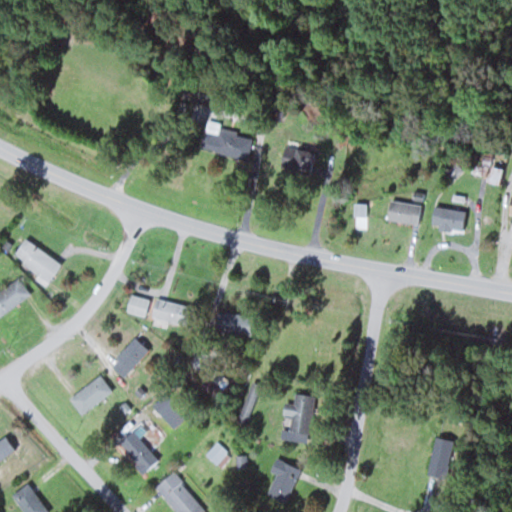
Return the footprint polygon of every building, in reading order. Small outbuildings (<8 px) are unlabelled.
[(201,148),(247,159),(253,135),(206,123),(201,148)] [(279,167),(309,173),(313,151),(283,146),(279,167)] [(422,204),(390,199),(387,220),(419,224),(422,204)] [(48,281),(62,262),(25,236),(12,255),(48,281)] [(0,313),(30,296),(20,278),(0,289),(0,313)] [(150,299),(131,292),(126,309),(145,316),(150,299)] [(151,315),(185,326),(192,307),(157,296),(151,315)] [(252,312),(215,312),(215,334),(252,334),(252,312)] [(149,350),(135,337),(110,364),(124,377),(149,350)] [(69,398),(82,414),(113,390),(100,374),(69,398)] [(240,416),(249,419),(261,386),(252,383),(240,416)] [(312,394),(295,394),(295,402),(285,402),(285,431),(311,432),(312,394)] [(141,472),(157,461),(134,429),(119,441),(141,472)] [(442,478),(454,440),(438,435),(425,472),(442,478)] [(270,471),(276,473),(267,494),(285,502),(301,468),(277,457),(270,471)] [(155,485),(177,511),(202,511),(205,510),(173,471),(155,485)] [(24,511),(48,511),(28,483),(12,494),(24,511)]
